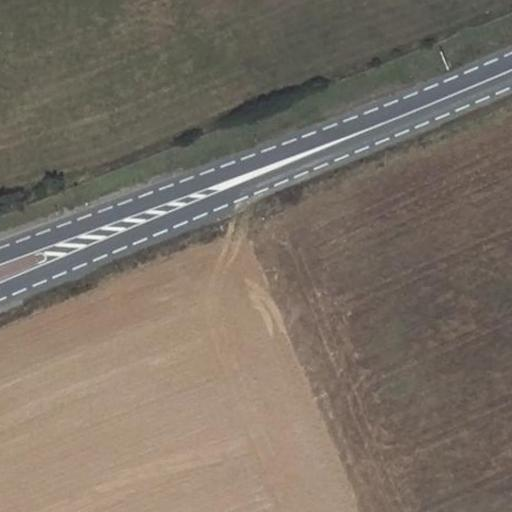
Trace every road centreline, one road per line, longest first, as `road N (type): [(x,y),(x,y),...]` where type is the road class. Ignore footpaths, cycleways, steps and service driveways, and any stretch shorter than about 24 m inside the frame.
road 1 (secondary): [(0,293),(297,157)]
road 2 (secondary): [(297,157),(219,174),(0,259)]
road 3 (secondary): [(511,67),(297,157)]
